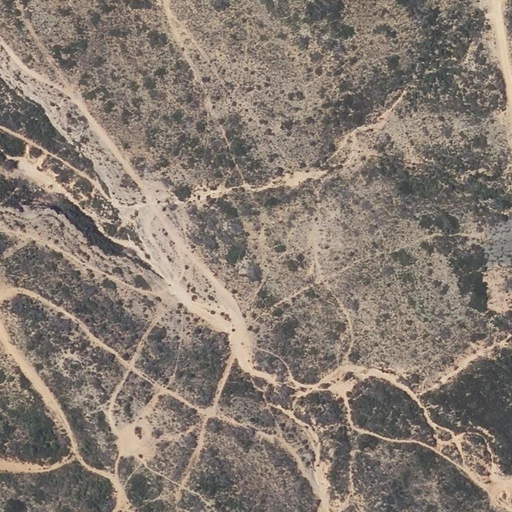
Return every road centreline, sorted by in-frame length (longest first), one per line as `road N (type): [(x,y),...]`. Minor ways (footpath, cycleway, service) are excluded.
road 1 (track): [(0,290),(15,281),(42,290),(167,390),(298,452),(335,511)]
road 2 (track): [(298,452),(298,421),(253,362),(214,280),(144,202)]
road 3 (track): [(0,465),(31,465),(69,451),(63,415),(0,324)]
